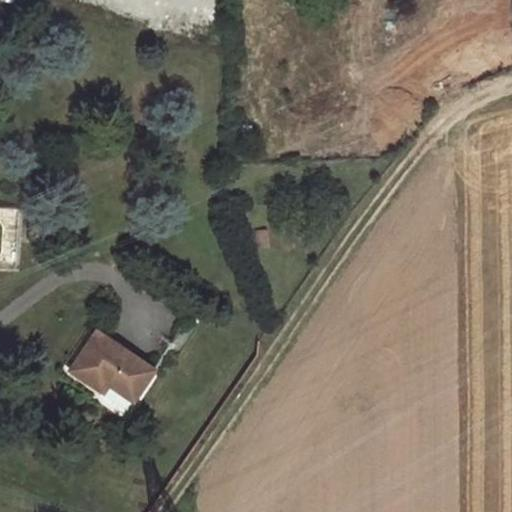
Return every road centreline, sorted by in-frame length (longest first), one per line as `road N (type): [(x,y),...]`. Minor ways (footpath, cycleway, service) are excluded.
road 1 (track): [(511,83),(436,135),(353,232),(160,511)]
road 2 (unknown): [(179,324),(122,274),(99,267),(44,283),(0,318)]
